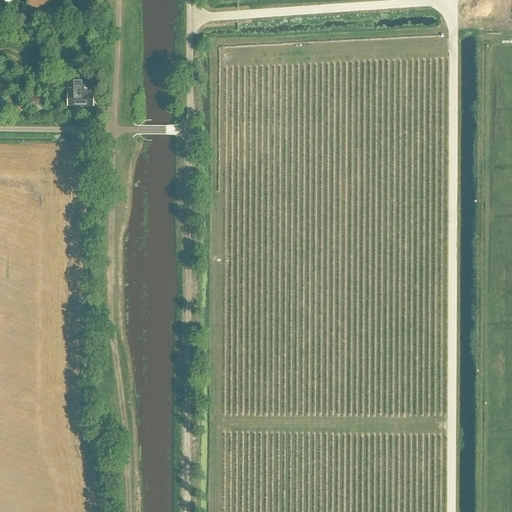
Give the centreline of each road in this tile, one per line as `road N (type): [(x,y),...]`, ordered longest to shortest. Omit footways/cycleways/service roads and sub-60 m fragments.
road 1 (unknown): [(190,19),(440,4),(452,13),(452,511)]
road 2 (track): [(118,0),(113,299),(126,511)]
road 3 (track): [(188,511),(191,131)]
road 4 (unclassified): [(181,131),(0,132)]
road 5 (unclassified): [(181,131),(191,131),(190,0)]
